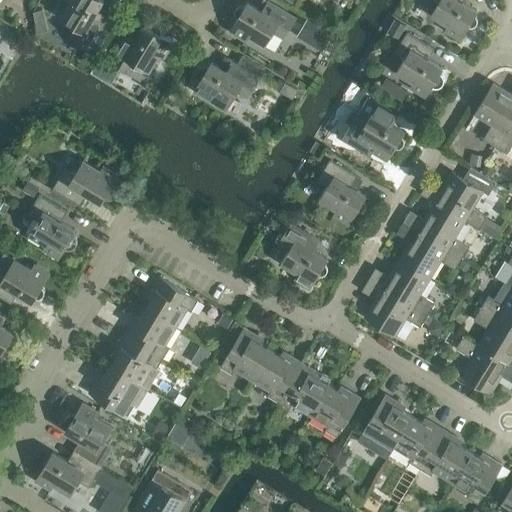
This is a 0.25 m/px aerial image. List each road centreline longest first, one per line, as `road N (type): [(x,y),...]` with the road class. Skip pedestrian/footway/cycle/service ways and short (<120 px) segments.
road 1 (residential): [(0,476),(45,403),(46,374),(133,220),(309,326),(330,323)]
road 2 (residential): [(330,323),(499,46)]
road 3 (residential): [(506,430),(330,323)]
